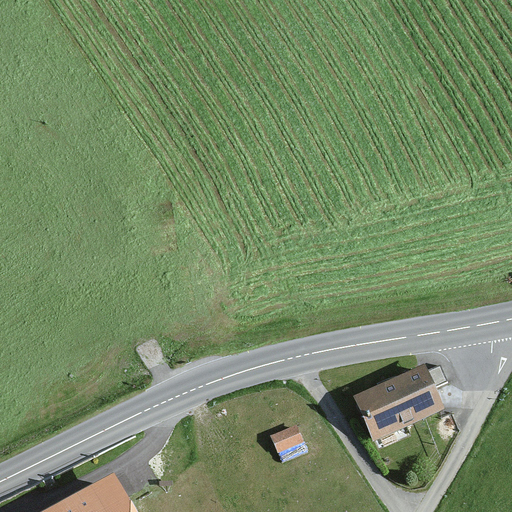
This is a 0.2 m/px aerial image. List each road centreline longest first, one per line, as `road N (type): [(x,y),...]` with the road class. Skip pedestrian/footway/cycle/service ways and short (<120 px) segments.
road 1 (tertiary): [(511,318),(256,367),(0,479)]
road 2 (track): [(296,356),(399,511)]
